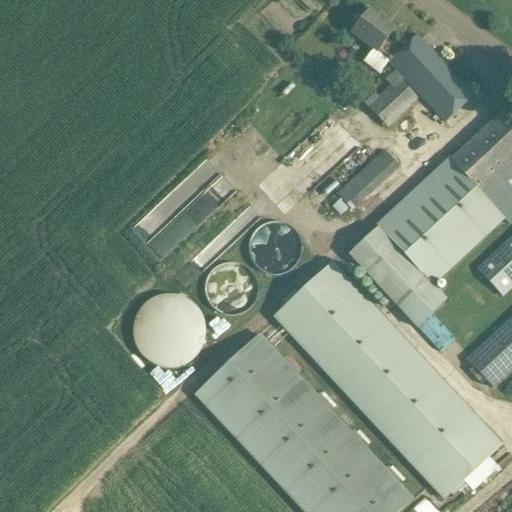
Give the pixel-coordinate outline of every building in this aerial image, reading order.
[(358,26),(352,34),(373,50),(363,62),(379,74),(389,62),(391,64),(401,51),(386,40),(395,29),(370,10),(358,26)] [(375,93),(364,103),(386,126),(418,97),(402,80),(405,78),(445,122),(474,96),(417,36),(401,51),(391,64),(397,70),(386,80),(393,87),(381,99),(375,93)] [(511,104),(349,256),(417,328),(447,300),(434,286),(505,220),(495,210),(498,208),(507,218),(511,213),(511,238),(478,270),(503,297),(511,288),(511,317),(466,360),(493,389),(511,370),(511,104)] [(338,194),(353,211),(400,167),(385,151),(338,194)] [(266,274),(274,276),(281,276),(288,274),(294,268),(299,262),(302,252),(301,241),(297,233),(291,227),(283,223),(275,222),(265,224),(257,230),(251,238),(249,249),(250,257),(254,265),(259,270),(266,274)] [(273,319),(443,501),(503,445),(333,263),(273,319)] [(256,280),(252,273),(246,268),(237,264),(229,264),(220,265),(214,270),(208,278),(205,287),(206,298),(210,306),(217,312),(227,316),(236,316),(247,312),(254,304),(258,296),(259,287),(256,280)] [(214,343),(214,340),(214,337),(213,333),(212,330),(211,327),(210,325),(208,322),(206,318),(203,316),(200,313),(198,311),(195,309),(192,308),(189,307),(185,306),(181,305),(177,305),(173,305),(170,306),(167,307),(163,308),(159,309),(157,311),(154,313),(151,316),(149,317),(147,319),(146,322),(144,325),(142,328),(141,332),(140,336),(140,340),(140,343),(140,346),(140,350),(141,352),(141,354),(143,358),(144,360),(146,363),(148,367),(151,369),(154,372),(157,374),(161,376),(163,377),(167,379),(170,379),(174,380),(177,380),(180,380),(183,379),(186,379),(189,378),(192,377),(195,376),(198,374),(201,371),(204,369),(206,366),(209,362),(211,359),(212,355),(213,352),(214,348),(214,345),(214,343)] [(195,395),(302,511),(399,511),(414,498),(262,333),(195,395)]
